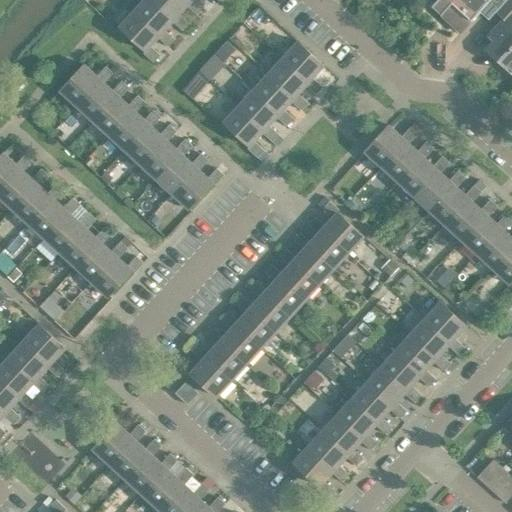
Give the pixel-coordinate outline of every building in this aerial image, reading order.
[(165,30),(172,21),(175,18),(155,0),(142,0),(134,10),(161,34),(158,37),(167,46),(174,39),(165,30)] [(179,14),(187,6),(190,2),(187,0),(155,0),(175,18),(172,21),(182,30),(189,23),(179,14)] [(195,0),(187,0),(190,2),(187,6),(196,14),(203,7),(195,0)] [(506,0),(436,0),(434,2),(463,29),(479,12),(488,20),(506,0)] [(484,48),(511,74),(511,0),(507,0),(496,12),(503,19),(495,29),(499,33),(484,48)] [(160,55),(150,46),(158,37),(161,34),(134,10),(119,26),(145,50),(143,53),(153,62),(160,55)] [(249,16),(243,22),(250,29),(256,23),(249,16)] [(324,65),(297,41),(282,57),(309,82),(306,85),(315,94),(322,87),(312,78),(324,65)] [(226,42),(215,53),(223,61),(234,50),(226,42)] [(298,94),(306,85),(309,82),(282,57),(267,73),(294,98),(291,101),(301,110),(307,102),(298,94)] [(105,66),(97,75),(84,64),(60,91),(76,106),(101,79),(104,82),(113,73),(105,66)] [(283,109),(291,101),(294,98),(267,73),(253,89),(279,114),(277,117),(286,125),(293,118),(283,109)] [(112,90),(104,82),(101,79),(76,106),(92,121),(117,94),(120,97),(129,87),(121,80),(112,90)] [(188,82),(182,89),(192,98),(198,91),(188,82)] [(278,134),(269,125),(277,117),(279,114),(253,89),(238,105),(265,129),(262,133),(272,141),(278,134)] [(128,105),(120,97),(117,94),(92,121),(108,135),(132,108),(136,111),(144,102),(137,95),(128,105)] [(254,141),(262,133),(265,129),(238,105),(223,121),(249,146),(247,148),(257,157),(264,150),(254,141)] [(160,116),(153,110),(144,119),(136,111),(132,108),(108,135),(124,150),(148,123),(152,126),(160,116)] [(414,121),(410,126),(417,133),(422,128),(414,121)] [(169,124),(160,134),(152,126),(148,123),(124,150),(140,164),(164,138),(167,140),(176,131),(169,124)] [(389,125),(364,152),(381,167),(405,140),(408,143),(417,133),(410,126),(401,136),(389,125)] [(278,134),(272,141),(276,146),(283,138),(278,134)] [(192,145),(185,139),(176,148),(167,140),(164,138),(140,164),(156,179),(180,152),(183,155),(192,145)] [(405,140),(381,167),(397,181),(421,154),(424,157),(433,148),(426,141),(417,151),(408,143),(405,140)] [(32,161),(25,154),(16,164),(3,152),(0,156),(0,189),(20,167),(23,170),(32,161)] [(208,160),(201,153),(192,163),(183,155),(180,152),(156,179),(171,193),(196,167),(199,170),(208,160)] [(421,154),(397,181),(413,196),(437,169),(440,172),(449,162),(442,155),(433,165),(424,157),(421,154)] [(48,175),(41,168),(32,178),(23,170),(20,167),(0,189),(0,198),(11,209),(36,182),(39,185),(48,175)] [(215,184),(224,174),(216,168),(207,177),(199,170),(196,167),(171,193),(188,209),(212,182),(215,184)] [(437,169),(413,196),(429,210),(453,184),(456,186),(465,177),(458,170),(449,180),(440,172),(437,169)] [(479,179),(474,184),(481,191),(486,186),(479,179)] [(48,193),(39,185),(36,182),(11,209),(28,224),(52,197),(55,199),(64,190),(56,183),(48,193)] [(453,184),(429,210),(445,225),(469,198),(472,201),(481,191),(474,184),(465,194),(456,186),(453,184)] [(324,196),(317,203),(322,208),(329,201),(324,196)] [(72,198),(63,207),(55,199),(52,197),(28,224),(43,238),(68,211),(71,214),(80,204),(72,198)] [(469,198),(445,225),(460,239),(485,213),(488,215),(497,206),(489,199),(481,209),(472,201),(469,198)] [(348,253),(363,236),(337,212),(339,210),(329,201),(322,208),(332,217),(324,225),(321,228),(348,253)] [(88,212),(79,222),(71,214),(68,211),(43,238),(59,252),(84,226),(87,228),(96,219),(88,212)] [(485,213),(460,239),(476,254),(501,227),(504,230),(511,220),(511,219),(505,213),(497,223),(488,215),(485,213)] [(155,214),(150,220),(157,226),(162,220),(155,214)] [(307,244),(333,269),(348,253),(321,228),(324,225),(314,216),(308,224),(317,233),(310,241),(307,244)] [(95,236),(87,228),(84,226),(59,252),(75,267),(99,240),(103,243),(111,233),(104,227),(95,236)] [(501,227),(476,254),(492,268),(511,246),(511,237),(504,230),(501,227)] [(292,260),(319,285),(333,269),(307,244),(310,241),(300,232),(293,240),(303,248),(295,257),(292,260)] [(127,248),(120,241),(111,251),(103,243),(99,240),(75,267),(91,281),(115,255),(118,257),(127,248)] [(511,246),(492,268),(509,283),(511,280),(511,246)] [(281,273),(278,276),(304,300),(319,285),(292,260),(295,257),(285,248),(279,255),(288,264),(281,273)] [(134,272),(143,262),(136,256),(127,265),(118,257),(115,255),(91,281),(107,297),(132,270),(134,272)] [(388,259),(381,267),(390,276),(398,268),(388,259)] [(263,292),(290,316),(304,300),(278,276),(281,273),(271,264),(264,271),(274,280),(266,289),(263,292)] [(16,267),(7,276),(13,281),(21,272),(16,267)] [(441,274),(436,280),(444,287),(449,281),(441,274)] [(407,275),(401,281),(407,287),(413,280),(407,275)] [(249,308),(275,332),(290,316),(263,292),(266,289),(256,280),(250,287),(259,296),(251,305),(249,308)] [(56,317),(64,307),(50,296),(42,305),(56,317)] [(234,324),(261,348),(275,332),(249,308),(251,305),(242,296),(235,303),(245,312),(237,320),(234,324)] [(466,326),(440,301),(424,318),(451,342),(448,345),(458,354),(465,347),(455,338),(466,326)] [(246,364),(261,348),(234,324),(237,320),(227,312),(221,319),(230,328),(222,336),(219,340),(246,364)] [(451,342),(424,318),(410,334),(436,358),(434,361),(443,370),(450,363),(441,354),(448,345),(451,342)] [(65,348),(38,323),(23,340),(50,364),(47,368),(57,376),(63,369),(54,360),(65,348)] [(232,380),(246,364),(219,340),(222,336),(213,328),(206,335),(216,344),(208,352),(205,355),(232,380)] [(436,358),(410,334),(395,350),(422,374),(419,377),(429,386),(436,379),(426,370),(434,361),(436,358)] [(194,339),(187,347),(192,351),(198,343),(194,339)] [(50,364),(23,340),(9,356),(35,380),(32,383),(42,392),(49,385),(39,376),(47,368),(50,364)] [(340,342),(332,350),(340,358),(348,349),(340,342)] [(217,397),(232,380),(205,355),(208,352),(198,343),(192,351),(201,360),(190,372),(217,397)] [(422,374),(395,350),(381,365),(407,390),(405,393),(414,402),(421,394),(411,385),(419,377),(422,374)] [(35,380),(9,356),(0,365),(0,376),(21,396),(18,399),(28,408),(34,401),(25,392),(32,383),(35,380)] [(319,366),(327,373),(335,365),(326,358),(319,366)] [(407,390),(381,365),(366,381),(393,406),(390,409),(400,418),(407,410),(397,401),(405,393),(407,390)] [(305,382),(313,390),(320,381),(312,374),(305,382)] [(0,376),(0,406),(6,412),(3,415),(13,424),(20,417),(10,408),(18,399),(21,396),(0,376)] [(198,393),(185,381),(175,393),(187,404),(198,393)] [(393,406),(366,381),(352,397),(378,422),(376,425),(385,433),(392,426),(382,417),(390,409),(393,406)] [(378,422),(352,397),(337,413),(364,438),(361,441),(371,449),(377,442),(368,433),(376,425),(378,422)] [(34,401),(28,408),(33,413),(40,405),(35,400),(34,401)] [(364,438),(337,413),(323,429),(349,453),(347,456),(356,465),(363,458),(353,449),(361,441),(364,438)] [(92,449),(109,464),(133,437),(137,440),(145,431),(138,424),(129,434),(117,422),(92,449)] [(349,453),(323,429),(308,445),(335,469),(332,472),(342,481),(348,474),(339,465),(347,456),(349,453)] [(109,464),(125,479),(149,452),(152,455),(161,445),(154,438),(145,448),(137,440),(133,437),(109,464)] [(335,469),(308,445),(293,461),(319,486),(317,488),(327,497),(334,490),(324,481),(332,472),(335,469)] [(149,452),(125,479),(141,493),(165,467),(168,469),(177,460),(170,453),(161,463),(152,455),(149,452)] [(486,485),(502,468),(493,459),(477,477),(486,485)] [(505,464),(502,468),(508,473),(511,469),(505,464)] [(141,493),(157,508),(181,481),(184,484),(193,474),(186,468),(177,477),(168,469),(165,467),(141,493)] [(495,494),(511,476),(508,473),(502,468),(486,485),(495,494)] [(505,502),(511,494),(511,476),(495,494),(505,502)] [(206,477),(202,482),(209,489),(214,484),(206,477)] [(181,481),(157,508),(161,511),(181,511),(197,496),(200,498),(209,489),(202,482),(193,492),(184,484),(181,481)] [(69,490),(64,495),(74,503),(79,498),(69,490)] [(49,496),(44,501),(49,506),(54,501),(49,496)] [(181,511),(210,511),(213,510),(214,511),(216,511),(225,503),(217,497),(209,506),(200,498),(197,496),(181,511)] [(64,511),(63,511),(65,508),(55,499),(54,501),(49,506),(54,511),(64,511)]
